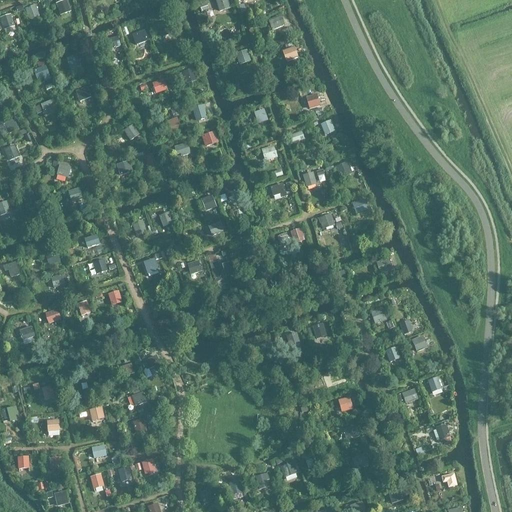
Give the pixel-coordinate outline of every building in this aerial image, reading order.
[(65,0),(56,3),(61,15),(71,12),(67,0),(65,0)] [(227,0),(215,0),(220,12),(231,7),(227,0)] [(36,5),(21,10),(27,27),(42,22),(36,5)] [(12,14),(1,17),(4,30),(15,28),(12,14)] [(282,15),(269,21),(273,30),(286,25),(282,15)] [(167,21),(152,27),(158,43),(173,38),(167,21)] [(132,35),(136,46),(149,41),(145,30),(132,35)] [(123,54),(116,38),(103,44),(110,60),(123,54)] [(298,58),(292,44),(279,49),(284,63),(298,58)] [(245,52),(234,54),(237,69),(248,67),(245,52)] [(71,70),(82,66),(78,54),(67,58),(71,70)] [(47,76),(42,62),(31,67),(36,80),(47,76)] [(193,69),(181,74),(187,90),(200,85),(193,69)] [(156,94),(168,90),(164,79),(152,83),(156,94)] [(83,84),(72,90),(79,105),(91,99),(83,84)] [(318,94),(306,96),(309,109),(321,106),(318,94)] [(45,115),(57,113),(55,101),(43,102),(45,115)] [(192,108),(197,122),(208,118),(203,105),(192,108)] [(261,106),(250,109),(256,129),(267,125),(261,106)] [(175,114),(161,120),(166,133),(180,127),(175,114)] [(15,119),(4,124),(9,134),(20,129),(15,119)] [(335,136),(327,120),(315,126),(322,142),(335,136)] [(133,124),(119,129),(124,143),(138,138),(133,124)] [(217,143),(210,128),(195,135),(202,150),(217,143)] [(302,131),(289,136),(294,149),(307,144),(302,131)] [(175,147),(178,158),(191,154),(188,142),(175,147)] [(278,160),(272,143),(259,147),(264,164),(278,160)] [(13,144),(0,148),(0,150),(5,164),(19,159),(13,144)] [(156,152),(143,157),(149,171),(161,166),(156,152)] [(130,160),(117,165),(122,181),(135,176),(130,160)] [(348,162),(337,166),(341,178),(352,175),(348,162)] [(57,175),(70,177),(72,166),(59,164),(57,175)] [(321,185),(315,169),(302,173),(307,190),(321,185)] [(320,182),(326,181),(323,170),(317,172),(320,182)] [(284,183),(270,188),(273,197),(287,192),(284,183)] [(220,196),(221,202),(228,201),(228,203),(238,201),(234,184),(224,187),(226,194),(220,196)] [(83,200),(78,186),(65,191),(71,205),(83,200)] [(37,206),(30,190),(16,195),(23,212),(37,206)] [(202,199),(205,211),(217,208),(213,195),(202,199)] [(7,201),(0,203),(0,213),(1,217),(12,213),(7,201)] [(363,201),(347,208),(352,221),(368,215),(363,201)] [(168,211),(156,215),(161,230),(173,226),(168,211)] [(319,217),(322,229),(335,226),(332,214),(319,217)] [(217,219),(201,226),(207,237),(223,230),(217,219)] [(143,221),(132,225),(137,237),(148,233),(143,221)] [(301,228),(288,230),(290,244),(303,242),(301,228)] [(93,236),(78,242),(82,253),(98,248),(93,236)] [(253,242),(241,248),(247,262),(259,257),(253,242)] [(49,266),(61,262),(58,252),(46,256),(49,266)] [(389,255),(372,261),(376,274),(394,268),(389,255)] [(96,274),(116,269),(113,259),(106,261),(105,257),(92,261),(96,274)] [(17,258),(0,264),(5,278),(21,272),(17,258)] [(227,277),(236,274),(232,261),(222,265),(227,277)] [(203,262),(187,265),(190,278),(206,274),(203,262)] [(158,263),(145,267),(147,277),(161,274),(158,263)] [(61,272),(44,279),(49,292),(65,285),(61,272)] [(118,289),(105,293),(111,309),(124,304),(118,289)] [(82,316),(92,313),(88,300),(77,304),(82,316)] [(388,321),(381,306),(369,311),(376,327),(388,321)] [(55,311),(40,317),(45,329),(60,323),(55,311)] [(328,335),(323,318),(309,323),(314,340),(328,335)] [(401,323),(403,335),(412,333),(410,321),(401,323)] [(33,326),(20,330),(23,342),(36,339),(33,326)] [(297,333),(286,336),(290,347),(301,344),(297,333)] [(276,354),(269,335),(254,340),(260,360),(276,354)] [(426,338),(410,343),(414,354),(430,349),(426,338)] [(385,351),(390,363),(401,359),(397,346),(385,351)] [(158,370),(151,354),(138,359),(144,375),(158,370)] [(132,363),(121,367),(125,378),(136,374),(132,363)] [(89,371),(78,375),(84,390),(95,386),(89,371)] [(330,375),(332,383),(340,380),(338,372),(330,375)] [(432,392),(442,389),(438,377),(428,380),(432,392)] [(52,385),(42,388),(46,401),(56,398),(52,385)] [(413,385),(399,392),(406,404),(420,397),(413,385)] [(127,397),(130,407),(148,403),(145,392),(127,397)] [(12,398),(0,401),(5,417),(16,414),(12,398)] [(350,398),(334,403),(338,416),(354,410),(350,398)] [(104,407),(91,409),(92,424),(106,423),(104,407)] [(149,433),(143,419),(130,425),(137,439),(149,433)] [(60,420),(41,422),(42,435),(61,433),(60,420)] [(444,424),(429,431),(435,445),(450,438),(444,424)] [(345,439),(360,434),(356,425),(342,430),(345,439)] [(106,450),(91,454),(94,468),(110,463),(106,450)] [(32,453),(18,452),(17,473),(32,473),(32,453)] [(364,453),(345,458),(349,473),(368,467),(364,453)] [(50,469),(62,469),(62,457),(50,457),(50,469)] [(292,460),(276,468),(282,481),(298,473),(292,460)] [(150,461),(133,468),(138,482),(155,475),(150,461)] [(121,482),(133,479),(130,467),(118,470),(121,482)] [(103,473),(85,477),(89,492),(106,489),(103,473)] [(266,474),(256,476),(259,490),(270,487),(266,474)] [(457,490),(453,474),(442,476),(446,493),(457,490)] [(238,479),(226,483),(232,500),(244,496),(238,479)] [(49,482),(39,483),(40,490),(50,488),(49,482)] [(61,488),(48,494),(56,511),(69,504),(61,488)] [(211,489),(199,492),(202,505),(214,502),(211,489)] [(392,504),(403,501),(402,493),(390,496),(392,504)] [(365,511),(362,500),(345,505),(347,511),(365,511)]
